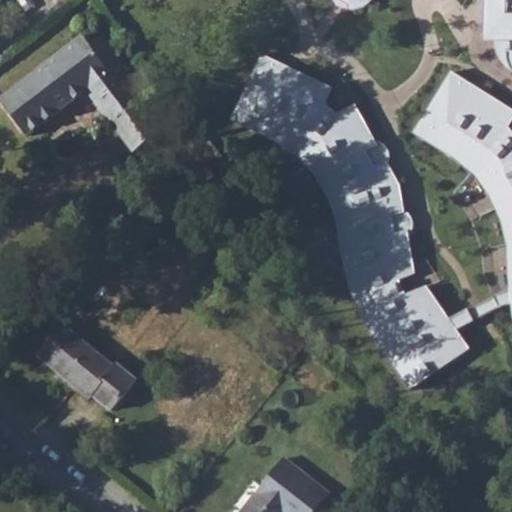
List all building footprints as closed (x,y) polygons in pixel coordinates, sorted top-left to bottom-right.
[(511,0),(486,0),(486,36),(511,36),(511,48),(505,48),(511,65),(511,0)] [(0,99),(0,100),(28,136),(87,91),(134,153),(170,127),(102,37),(90,46),(83,37),(0,99)] [(262,57),(232,120),(281,144),(310,166),(327,193),(338,221),(343,260),(357,303),(373,338),(412,392),(469,350),(459,333),(474,323),(467,311),(452,322),(426,289),(407,295),(400,280),(417,276),(407,234),(396,235),(393,217),(405,214),(402,186),(386,164),(374,167),(368,151),(379,146),(357,107),(337,116),(327,105),(334,89),(262,57)] [(511,111),(451,74),(413,133),(448,155),(468,172),(488,195),(498,215),(507,240),(507,263),(510,291),(494,297),(500,309),(511,302),(511,305),(511,131),(510,128),(511,125),(511,111)] [(214,177),(206,165),(187,180),(196,191),(214,177)] [(147,220),(123,190),(109,202),(133,232),(147,220)] [(494,297),(467,311),(474,323),(500,309),(494,297)] [(93,396),(112,411),(137,381),(117,365),(115,368),(64,326),(39,357),(90,399),(93,396)] [(285,511),(286,511),(324,511),(319,508),(323,503),(330,494),(284,459),(242,511),(285,511)] [(319,508),(324,511),(335,511),(323,503),(319,508)]
